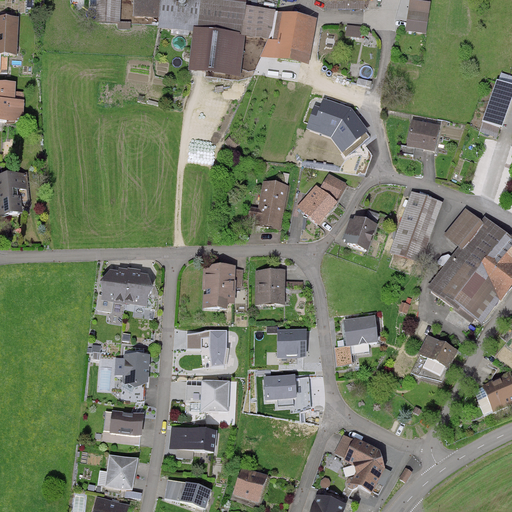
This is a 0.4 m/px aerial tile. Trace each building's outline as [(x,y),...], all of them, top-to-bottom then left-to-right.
[(97,0),(96,22),(117,22),(121,23),(121,21),(121,0),(97,0)] [(159,17),(160,0),(134,0),(133,16),(159,17)] [(177,0),(160,0),(159,17),(158,27),(172,29),(190,30),(193,31),(194,26),(198,26),(201,0),(186,0),(186,6),(177,5),(177,0)] [(246,0),(201,0),(198,26),(241,32),(246,5),(246,0)] [(364,9),(364,0),(361,0),(324,0),(324,8),(364,9)] [(423,0),(410,0),(406,30),(426,34),(431,1),(423,0)] [(241,32),(241,34),(246,35),(269,38),(273,29),(276,11),(276,9),(246,5),(241,32)] [(317,17),(276,11),(273,29),(269,38),(260,57),(309,65),(317,17)] [(19,17),(0,16),(0,54),(1,55),(17,55),(19,17)] [(131,21),(121,21),(121,23),(117,22),(117,29),(131,30),(131,21)] [(241,32),(198,26),(194,26),(193,31),(188,69),(241,76),(246,35),(241,34),(241,32)] [(511,75),(501,72),(499,79),(511,83),(511,75)] [(497,78),(483,120),(502,126),(511,98),(511,83),(499,79),(497,78)] [(16,81),(0,81),(0,119),(24,120),(24,92),(16,91),(16,81)] [(352,108),(324,98),(320,107),(315,105),(307,129),(331,137),(346,156),(370,137),(366,132),(369,130),(352,108)] [(411,119),(406,146),(436,152),(441,125),(411,119)] [(231,136),(225,142),(233,150),(239,143),(231,136)] [(0,175),(0,215),(23,212),(31,202),(27,173),(0,175)] [(329,174),(320,188),(336,201),(338,198),(340,199),(348,185),(346,184),(346,183),(329,174)] [(259,220),(258,226),(281,230),(289,186),(263,181),(258,208),(250,207),(248,217),(259,220)] [(316,184),(297,207),(318,225),(338,202),(336,201),(320,188),(316,184)] [(421,263),(443,202),(411,191),(390,252),(421,263)] [(481,220),(465,208),(444,235),(459,247),(462,249),(484,222),(481,220)] [(369,210),(365,219),(377,223),(380,214),(369,210)] [(343,238),(346,239),(345,242),(368,251),(378,224),(377,223),(365,219),(355,215),(353,219),(350,218),(343,238)] [(510,235),(485,215),(481,220),(484,222),(462,249),(459,247),(428,286),(432,289),(431,290),(453,307),(452,308),(472,323),(476,318),(482,323),(500,299),(501,300),(511,286),(511,235),(511,234),(510,235)] [(236,269),(236,265),(203,263),(202,290),(203,290),(203,308),(228,309),(228,303),(235,303),(236,286),(242,287),(243,269),(236,269)] [(103,290),(102,295),(99,295),(96,310),(112,313),(114,302),(125,304),(125,303),(130,268),(128,267),(128,269),(119,267),(118,270),(110,269),(100,280),(103,290)] [(141,269),(130,268),(125,303),(147,306),(149,294),(154,287),(149,274),(141,272),(141,269)] [(256,270),(255,305),(285,305),(285,287),(286,281),(286,269),(256,270)] [(402,302),(399,311),(407,314),(410,305),(405,303),(402,302)] [(375,316),(344,319),(347,346),(350,346),(369,343),(379,342),(375,316)] [(307,329),(277,330),(277,333),(277,358),(306,357),(307,329)] [(202,338),(210,337),(210,330),(199,332),(187,334),(187,349),(201,348),(202,338)] [(226,330),(210,330),(210,337),(210,349),(212,366),(224,365),(224,364),(227,348),(226,330)] [(131,334),(124,333),(123,341),(129,342),(131,334)] [(458,350),(428,335),(418,353),(428,358),(423,366),(440,375),(445,366),(448,368),(458,350)] [(350,346),(351,354),(370,351),(369,343),(350,346)] [(101,345),(93,345),(92,348),(88,348),(87,353),(93,353),(92,359),(101,360),(101,352),(100,352),(101,345)] [(351,354),(350,346),(347,346),(335,348),(337,367),(352,364),(351,354)] [(137,352),(124,354),(124,358),(116,358),(115,375),(122,375),(122,382),(125,384),(129,383),(135,388),(148,382),(150,354),(137,352)] [(511,376),(511,373),(482,385),(483,387),(493,411),(494,412),(511,404),(511,376)] [(295,374),(264,376),(265,400),(277,399),(293,398),(297,398),(295,374)] [(230,381),(202,380),(202,381),(201,386),(186,385),(186,401),(201,402),(200,411),(228,412),(230,381)] [(493,411),(483,387),(474,391),(484,414),(493,411)] [(294,405),(293,398),(277,399),(278,406),(294,405)] [(110,432),(142,436),(144,413),(112,410),(112,412),(106,411),(104,431),(110,432)] [(217,430),(171,427),(169,449),(215,452),(217,430)] [(344,458),(354,439),(344,434),(334,453),(344,458)] [(380,449),(355,437),(354,439),(344,458),(343,460),(354,465),(356,471),(353,476),(349,477),(346,482),(348,487),(353,489),(358,487),(358,485),(372,493),(385,468),(380,449)] [(107,471),(105,487),(133,490),(139,458),(110,455),(107,471)] [(268,475),(242,467),(233,493),(258,502),(268,475)] [(406,468),(399,479),(405,483),(412,472),(406,468)] [(98,486),(105,487),(107,471),(100,470),(98,486)] [(180,500),(186,483),(168,480),(165,498),(180,501),(180,500)] [(212,490),(186,481),(186,483),(180,500),(206,509),(212,490)] [(142,493),(126,491),(125,497),(141,500),(142,493)] [(343,511),(346,504),(316,494),(310,511),(343,511)] [(97,496),(92,511),(127,511),(130,505),(97,496)]
